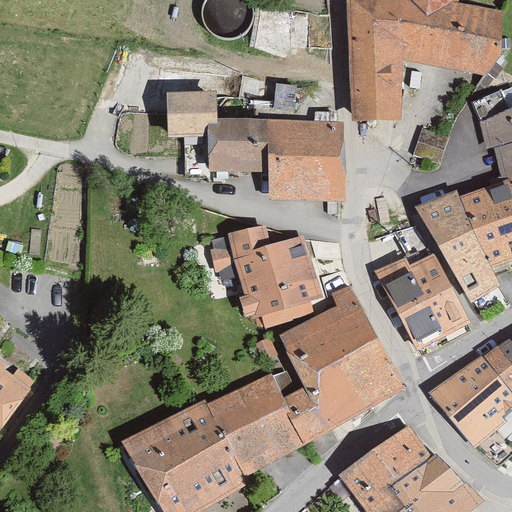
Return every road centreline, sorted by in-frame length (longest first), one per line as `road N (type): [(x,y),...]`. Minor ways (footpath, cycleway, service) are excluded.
road 1 (residential): [(486,340),(411,207),(406,182),(353,159)]
road 2 (residential): [(422,376),(360,265),(353,159)]
road 3 (residential): [(417,396),(283,511)]
road 4 (residential): [(353,159),(337,0)]
road 5 (residential): [(511,490),(487,482),(461,459),(417,396)]
